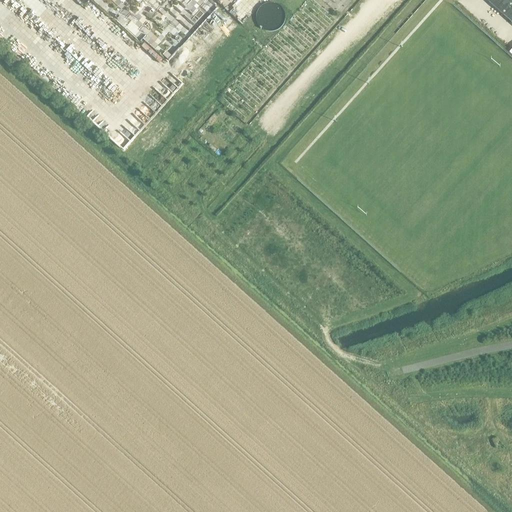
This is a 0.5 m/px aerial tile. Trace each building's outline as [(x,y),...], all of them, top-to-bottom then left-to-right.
[(511,2),(509,0),(493,0),(491,4),(511,22),(511,2)] [(209,10),(214,16),(221,10),(216,4),(209,10)] [(225,32),(234,22),(230,19),(221,28),(225,32)] [(175,63),(184,52),(169,40),(160,51),(175,63)] [(187,60),(180,69),(186,75),(194,66),(187,60)]
